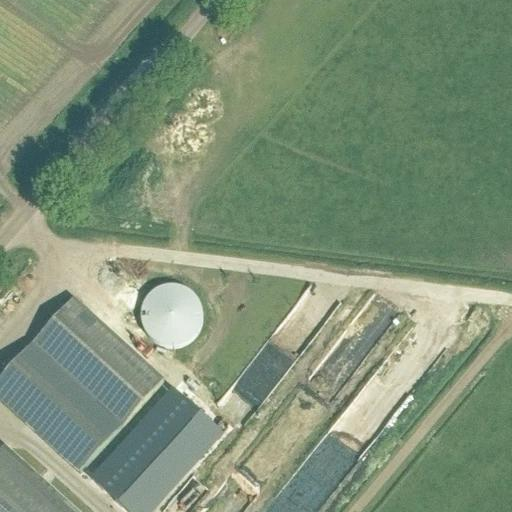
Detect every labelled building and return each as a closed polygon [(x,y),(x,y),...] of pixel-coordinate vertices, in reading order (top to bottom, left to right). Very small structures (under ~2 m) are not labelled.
[(0,404),(80,477),(123,430),(165,384),(76,303),(34,350),(0,386),(0,404)] [(249,464),(360,329),(337,310),(225,445),(249,464)] [(128,511),(132,511),(211,425),(193,408),(174,391),(93,480),(112,497),(128,511)] [(300,442),(324,457),(340,432),(333,428),(345,410),(328,399),(300,442)] [(225,445),(171,495),(180,504),(199,486),(208,496),(242,464),(225,445)] [(77,511),(7,448),(0,455),(0,511),(77,511)] [(278,511),(312,467),(288,448),(238,511),(237,511),(219,498),(208,511),(278,511)]
